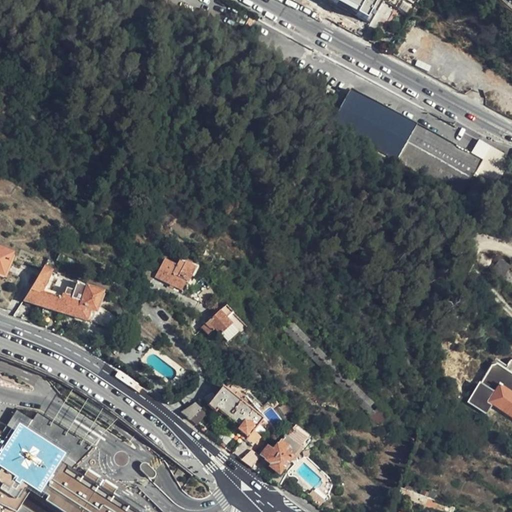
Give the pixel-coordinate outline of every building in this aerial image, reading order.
[(386,0),(385,1),(395,7),(398,0),(402,0),(404,1),(399,9),(410,15),(418,0),(386,0)] [(419,49),(428,35),(412,26),(404,40),(419,49)] [(511,99),(511,88),(499,81),(494,90),(511,99)] [(359,100),(362,96),(350,90),(332,123),(463,194),(479,164),(439,142),(359,100)] [(481,162),(362,96),(359,100),(439,142),(479,164),(481,162)] [(189,284),(195,269),(185,264),(183,266),(176,263),(174,266),(163,261),(155,278),(183,291),(186,283),(189,284)] [(43,267),(23,301),(85,321),(89,310),(95,312),(101,293),(76,284),(71,298),(58,294),(57,297),(39,292),(41,289),(43,289),(50,271),(43,267)] [(29,287),(36,277),(27,272),(21,283),(29,287)] [(463,280),(470,285),(469,288),(477,292),(483,282),(467,273),(463,280)] [(227,306),(220,312),(229,321),(236,316),(227,306)] [(229,321),(220,312),(203,328),(209,335),(215,329),(227,343),(239,332),(229,321)] [(367,419),(380,426),(388,417),(346,376),(291,320),(282,328),(369,416),(367,419)] [(487,369),(468,402),(487,413),(492,406),(511,417),(511,379),(504,374),(493,368),(487,369)] [(231,394),(223,387),(216,396),(208,405),(220,415),(223,413),(234,423),(232,426),(247,438),(262,420),(231,394)] [(53,423),(95,449),(122,422),(98,405),(74,391),(53,423)] [(180,413),(199,428),(204,423),(195,416),(201,410),(195,404),(183,412),(180,413)] [(0,511),(129,511),(70,474),(95,449),(53,423),(39,414),(34,421),(32,420),(18,411),(5,431),(0,428),(0,511)] [(280,471),(297,448),(283,437),(271,452),(267,448),(261,456),(266,459),(266,461),(270,464),(269,466),(278,473),(280,471)] [(244,463),(256,471),(263,462),(252,454),(244,463)] [(153,474),(148,466),(146,465),(144,465),(143,466),(142,466),(141,468),(141,470),(146,478),(148,480),(150,480),(152,479),(153,478),(153,476),(153,474)] [(450,511),(453,508),(399,488),(396,496),(431,509),(440,511),(450,511)]
